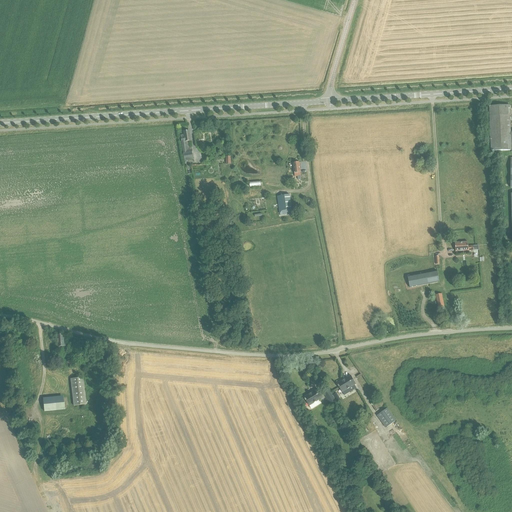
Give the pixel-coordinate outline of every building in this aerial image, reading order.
[(511,132),(510,133),(510,115),(509,105),(489,106),(490,116),(491,151),(511,150),(511,152),(511,132)] [(184,156),(185,161),(194,160),(193,155),(192,150),(192,148),(189,148),(189,141),(191,141),(189,131),(184,131),(185,137),(181,138),(184,156)] [(280,215),(292,214),(289,195),(278,196),(280,215)] [(251,212),(267,210),(265,199),(250,201),(251,212)] [(455,243),(456,252),(473,250),(473,246),(468,246),(468,242),(455,243)] [(434,272),(408,277),(410,288),(439,282),(437,271),(434,272)] [(57,335),(57,347),(65,347),(65,348),(67,348),(66,340),(72,340),(72,338),(71,338),(71,337),(66,337),(66,334),(57,335)] [(351,376),(337,384),(342,392),(348,389),(349,392),(353,390),(352,387),(355,385),(356,384),(351,376)] [(83,378),(70,379),(74,406),(86,405),(83,378)] [(309,406),(323,398),(317,389),(304,398),(309,406)] [(328,390),(323,393),(330,404),(335,401),(328,390)] [(45,412),(66,411),(65,397),(44,398),(45,412)] [(386,409),(378,415),(387,427),(395,421),(386,409)]
